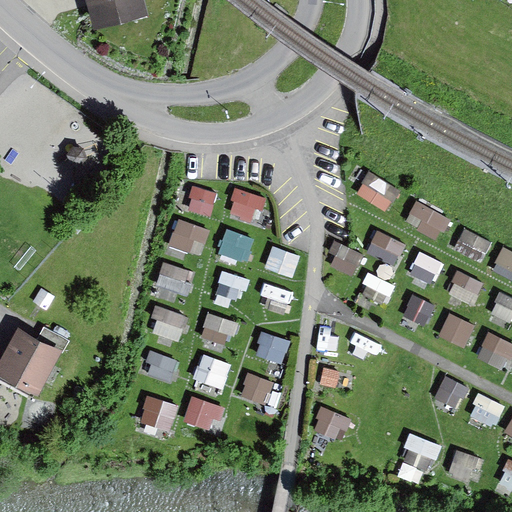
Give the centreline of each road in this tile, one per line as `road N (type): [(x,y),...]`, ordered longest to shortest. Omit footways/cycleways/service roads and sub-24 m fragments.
road 1 (unclassified): [(277,511),(315,293),(317,231),(278,119)]
road 2 (track): [(315,293),(511,401)]
road 3 (tertiary): [(114,95),(152,126),(208,135),(278,119)]
road 4 (tertiary): [(278,119),(345,67),(360,26),(359,0)]
road 5 (tertiary): [(0,4),(114,95)]
road 6 (tertiary): [(256,80),(215,91),(114,95)]
